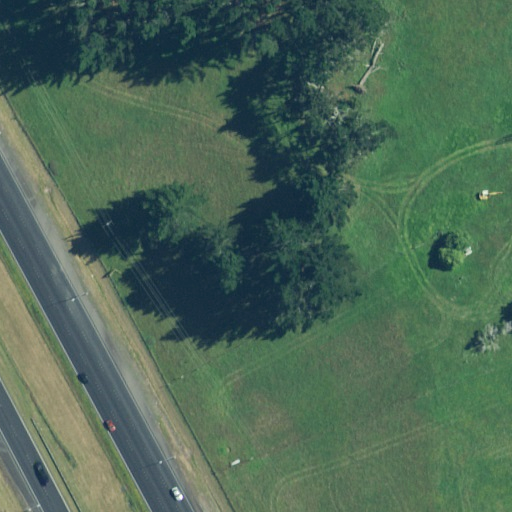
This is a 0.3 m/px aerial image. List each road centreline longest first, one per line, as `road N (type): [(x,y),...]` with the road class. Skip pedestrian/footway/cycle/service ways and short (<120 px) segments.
road 1 (motorway): [(0,209),(162,511)]
road 2 (motorway): [(56,511),(0,404)]
